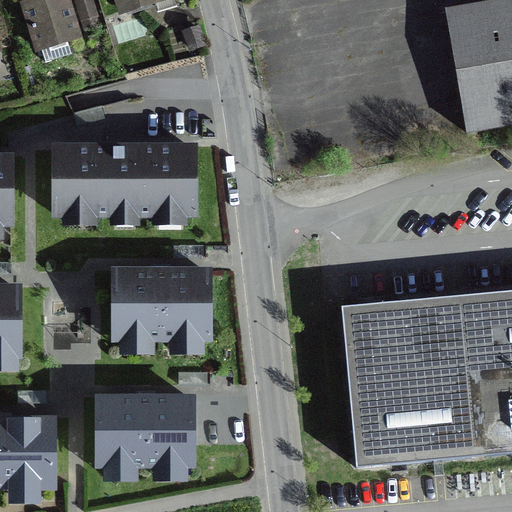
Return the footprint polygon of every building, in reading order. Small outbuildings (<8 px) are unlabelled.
[(83,27),(73,0),(35,0),(36,4),(24,8),(40,57),(82,43),(77,29),(83,27)] [(73,0),(83,27),(99,22),(91,0),(73,0)] [(115,0),(121,18),(177,0),(115,0)] [(511,132),(511,0),(497,0),(449,9),(473,140),(511,132)] [(206,49),(200,32),(185,37),(191,55),(206,49)] [(203,153),(59,155),(60,226),(204,224),(203,153)] [(0,236),(18,236),(17,164),(0,163),(0,236)] [(213,279),(116,280),(117,349),(125,349),(125,361),(157,361),(157,348),(173,348),(173,362),(207,361),(207,348),(213,348),(213,279)] [(362,466),(511,451),(511,294),(347,311),(362,466)] [(23,295),(0,295),(0,377),(22,377),(22,366),(24,366),(23,295)] [(198,406),(101,406),(102,475),(110,475),(110,488),(142,488),(142,475),(158,475),(158,488),(192,488),(192,474),(199,474),(198,406)] [(63,428),(0,428),(0,497),(16,497),(16,509),(47,509),(47,497),(64,497),(63,428)]
